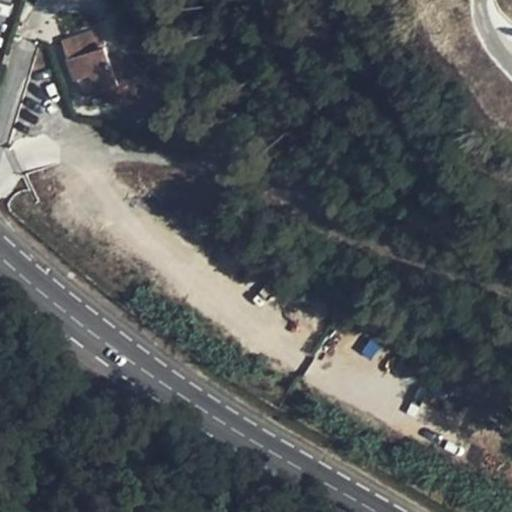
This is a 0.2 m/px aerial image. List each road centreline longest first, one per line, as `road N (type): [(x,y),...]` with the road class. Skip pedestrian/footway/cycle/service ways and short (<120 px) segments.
road 1 (unknown): [(0,248),(59,178),(163,279),(381,420)]
road 2 (secondary): [(0,252),(132,362),(366,511)]
